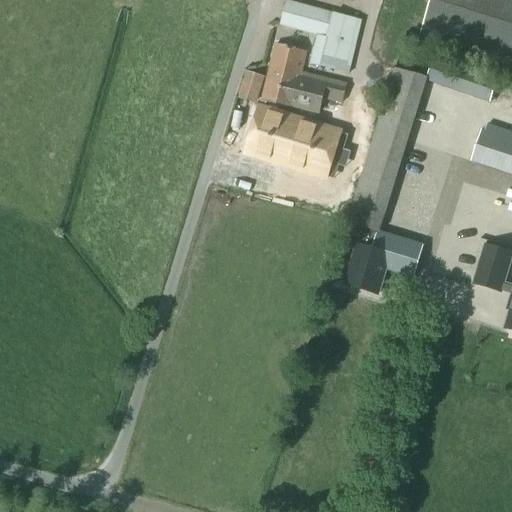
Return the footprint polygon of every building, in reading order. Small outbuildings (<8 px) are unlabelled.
[(511,0),(431,0),(419,39),(511,67),(511,0)] [(287,3),(280,31),(315,40),(308,66),(339,75),(347,45),(325,39),(331,15),(287,3)] [(331,15),(325,39),(347,45),(339,75),(348,77),(363,24),(331,15)] [(263,37),(252,98),(313,108),(315,98),(330,100),(334,76),(294,69),(299,43),(263,37)] [(326,177),(340,132),(259,107),(245,152),(326,177)] [(480,132),(470,162),(511,176),(511,135),(485,126),(483,133),(480,132)] [(412,279),(422,247),(362,229),(345,286),(377,296),(384,270),(412,279)] [(511,288),(502,285),(511,255),(485,247),(473,285),(500,293),(500,292),(511,295),(511,298),(511,305),(505,329),(511,331),(511,288)]
